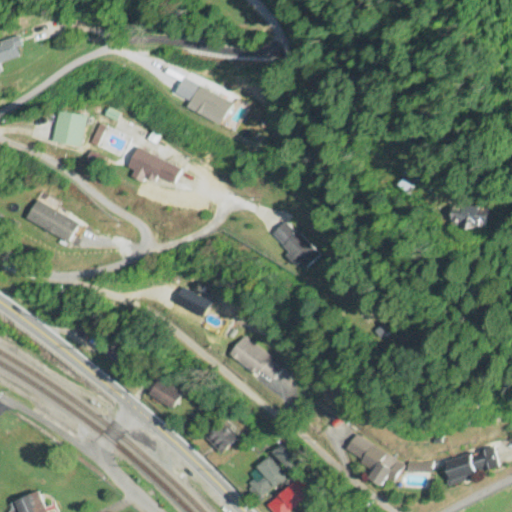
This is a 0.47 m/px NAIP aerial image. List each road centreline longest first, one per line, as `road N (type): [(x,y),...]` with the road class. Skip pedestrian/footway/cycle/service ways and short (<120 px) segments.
road 1 (residential): [(0,257),(146,305),(390,511)]
road 2 (primary): [(237,511),(78,355),(0,300)]
road 3 (residential): [(154,511),(85,449),(0,399)]
road 4 (residential): [(73,280),(187,240),(215,225),(229,202)]
